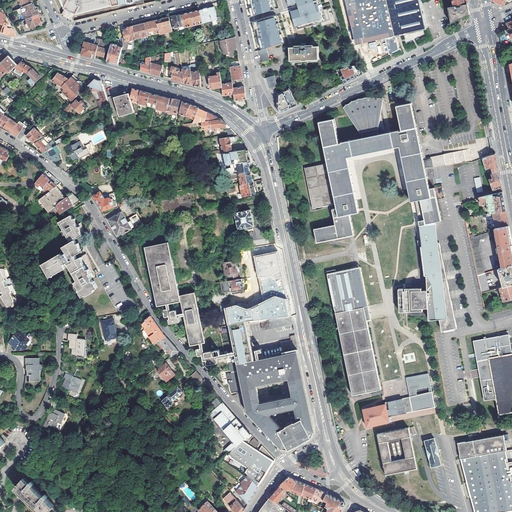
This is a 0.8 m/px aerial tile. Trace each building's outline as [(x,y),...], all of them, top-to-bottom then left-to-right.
[(33,3),(31,0),(18,0),(22,8),(33,3)] [(66,7),(62,14),(68,17),(74,19),(77,13),(78,14),(113,5),(113,6),(128,2),(128,3),(133,3),(136,1),(137,6),(145,4),(143,0),(61,0),(64,7),(66,7)] [(250,0),(254,16),(277,8),(274,0),(250,0)] [(292,10),(297,26),(298,25),(324,17),(320,1),(317,2),(316,0),(289,0),(290,3),(299,1),(301,7),(292,10)] [(316,0),(317,2),(320,1),(324,17),(298,25),(299,28),(328,19),(322,0),(316,0)] [(345,0),(356,42),(381,36),(386,56),(397,50),(394,35),(396,35),(398,34),(427,28),(420,0),(345,0)] [(24,13),(27,20),(39,14),(40,14),(37,7),(35,8),(33,3),(22,8),(17,10),(19,15),(24,13)] [(454,6),(448,7),(451,22),(455,21),(457,21),(460,20),(459,18),(461,18),(465,17),(467,16),(468,16),(468,15),(469,15),(470,14),(468,4),(454,6)] [(200,10),(203,24),(218,20),(214,7),(200,10)] [(203,24),(200,10),(182,15),(185,28),(203,24)] [(40,17),(39,14),(27,20),(29,23),(27,24),(26,25),(27,29),(28,30),(30,29),(31,29),(42,24),(39,18),(40,17)] [(185,29),(185,28),(182,15),(172,17),(175,30),(180,29),(180,30),(185,29)] [(254,24),(261,50),(266,48),(283,43),(275,16),(263,19),(263,22),(254,24)] [(7,17),(4,26),(1,33),(4,34),(7,34),(14,36),(16,35),(17,35),(7,17)] [(169,18),(157,21),(160,33),(160,34),(168,32),(168,33),(173,32),(169,18)] [(157,21),(145,24),(148,36),(160,33),(157,21)] [(148,36),(145,24),(133,27),(136,39),(148,36)] [(136,39),(133,27),(128,28),(128,29),(120,31),(123,43),(123,45),(123,47),(122,48),(128,50),(130,41),(136,39)] [(224,54),(229,53),(230,55),(230,56),(232,56),(233,54),(232,51),(232,50),(237,49),(234,37),(220,39),(222,45),(221,47),(222,49),(224,51),(224,54)] [(108,42),(97,39),(99,44),(98,46),(96,55),(101,56),(104,57),(108,42)] [(96,55),(98,46),(85,42),(83,50),(82,53),(82,55),(89,57),(95,58),(96,55)] [(111,44),(107,61),(112,63),(113,63),(118,64),(122,48),(123,47),(118,46),(117,45),(113,44),(111,44)] [(314,46),(314,45),(295,46),(295,47),(290,47),(290,61),(302,60),(302,61),(308,61),(308,60),(319,59),(319,46),(314,46)] [(261,50),(259,50),(262,62),(269,59),(266,48),(261,50)] [(0,53),(0,64),(9,56),(7,56),(0,53)] [(8,71),(10,73),(18,65),(13,61),(9,56),(0,64),(0,75),(1,77),(8,71)] [(157,75),(160,75),(163,66),(153,64),(155,56),(153,57),(150,57),(151,73),(157,75)] [(151,73),(150,57),(146,58),(146,63),(141,62),(141,64),(141,70),(143,71),(151,73)] [(28,74),(33,69),(23,63),(17,69),(23,73),(25,72),(28,74)] [(217,75),(213,76),(210,77),(211,89),(222,87),(222,84),(221,81),(221,79),(219,69),(219,63),(212,65),(213,73),(217,73),(217,75)] [(354,65),(352,66),(357,77),(362,74),(359,69),(354,65)] [(177,80),(185,82),(182,69),(179,69),(179,67),(176,67),(176,66),(172,66),(171,71),(173,71),(171,79),(177,80)] [(240,66),(230,67),(232,77),(232,80),(235,80),(236,79),(243,78),(240,66)] [(342,77),(345,83),(357,77),(352,66),(341,69),(344,76),(342,77)] [(188,83),(193,85),(191,73),(191,69),(182,67),(182,69),(185,82),(188,83)] [(33,69),(28,74),(32,77),(29,81),(33,85),(42,77),(33,69)] [(191,73),(193,85),(196,86),(201,87),(202,87),(200,71),(191,73)] [(60,89),(71,78),(59,73),(53,81),(59,84),(57,87),(60,89)] [(73,75),(71,78),(60,89),(59,89),(72,102),(75,99),(78,96),(75,93),(82,86),(82,85),(82,84),(82,83),(82,82),(81,81),(80,81),(79,81),(73,75)] [(270,89),(278,87),(274,76),(267,78),(270,89)] [(100,99),(97,101),(100,106),(108,103),(101,80),(99,80),(96,79),(95,79),(89,85),(91,86),(100,89),(101,90),(99,90),(100,91),(98,92),(100,99)] [(222,84),(222,87),(223,96),(234,94),(233,88),(233,85),(232,82),(222,84)] [(234,94),(235,101),(246,99),(245,87),(237,88),(233,88),(234,94)] [(283,113),(298,105),(289,88),(278,94),(278,102),(278,109),(283,113)] [(136,89),(133,89),(132,91),(131,98),(134,99),(134,101),(139,102),(142,91),(136,89)] [(145,92),(142,91),(139,102),(139,103),(147,106),(150,93),(145,92)] [(129,93),(108,99),(114,117),(135,111),(131,98),(129,93)] [(152,94),(150,93),(147,106),(156,108),(159,96),(152,94)] [(38,95),(33,101),(36,104),(40,108),(46,103),(38,95)] [(162,96),(159,96),(156,108),(156,109),(167,112),(167,110),(169,98),(162,96)] [(335,224),(352,221),(351,217),(351,214),(359,212),(359,209),(357,200),(350,163),(349,158),(356,156),(392,149),(400,147),(411,201),(420,199),(424,221),(425,224),(427,224),(436,222),(442,221),(436,193),(435,187),(432,188),(430,188),(425,165),(412,102),(396,106),(402,131),(400,131),(399,130),(379,134),(378,129),(383,100),(381,98),(377,98),(373,97),(370,98),(366,97),(363,98),(359,99),(357,100),(353,101),(346,104),(344,107),(360,133),(362,132),(362,137),(342,141),(342,143),(340,143),(335,119),(319,122),(327,163),(305,167),(313,208),(335,203),(336,208),(332,209),(335,224)] [(169,98),(167,110),(177,113),(180,101),(173,99),(170,98),(169,98)] [(64,110),(70,114),(70,109),(73,107),(80,113),(85,108),(87,106),(82,101),(80,103),(77,100),(77,101),(75,99),(72,102),(64,110)] [(185,103),(183,102),(180,114),(187,116),(191,104),(185,103)] [(195,120),(200,108),(197,106),(191,104),(187,116),(195,120)] [(212,114),(200,108),(195,120),(194,122),(199,122),(203,121),(221,119),(218,117),(212,114)] [(10,118),(5,114),(0,121),(0,123),(4,126),(10,118)] [(12,132),(18,123),(10,118),(4,126),(12,132)] [(224,122),(221,119),(203,121),(203,129),(215,127),(219,127),(225,126),(226,124),(224,122)] [(12,132),(18,135),(23,128),(24,127),(18,123),(12,132)] [(23,128),(18,135),(17,137),(20,139),(26,134),(29,131),(23,128)] [(28,137),(34,142),(38,139),(43,136),(35,128),(28,135),(26,134),(20,139),(24,142),(28,137)] [(54,136),(57,140),(62,137),(64,135),(62,132),(54,136)] [(239,136),(221,138),(222,150),(212,151),(212,154),(217,153),(232,151),(231,142),(243,141),(239,136)] [(44,152),(52,147),(43,138),(41,139),(35,144),(44,152)] [(84,146),(81,141),(73,145),(72,143),(66,146),(70,154),(69,155),(72,161),(80,157),(80,158),(86,155),(84,151),(82,147),(84,146)] [(10,146),(9,145),(7,149),(4,148),(0,155),(0,158),(6,161),(6,162),(10,155),(13,148),(10,146)] [(53,146),(52,147),(44,152),(46,155),(47,154),(48,157),(49,156),(51,159),(52,158),(54,162),(60,158),(53,146)] [(15,158),(18,151),(13,148),(10,155),(15,158)] [(243,173),(250,172),(248,163),(249,163),(249,162),(250,162),(249,160),(248,160),(247,153),(248,153),(247,150),(246,150),(246,149),(232,151),(217,153),(219,167),(237,164),(239,170),(237,170),(237,169),(235,168),(222,170),(223,175),(231,174),(243,173)] [(493,174),(499,172),(497,162),(496,154),(490,156),(482,159),(485,169),(491,167),(493,174)] [(243,173),(231,174),(232,177),(240,176),(242,184),(252,181),(250,172),(243,173)] [(493,174),(490,175),(492,178),(489,179),(492,190),(502,187),(500,179),(499,172),(493,174)] [(43,188),(53,176),(49,173),(46,177),(43,175),(35,185),(38,188),(40,185),(43,188)] [(45,190),(43,193),(45,195),(56,187),(57,186),(54,183),(57,180),(53,176),(43,188),(45,190)] [(477,192),(483,191),(480,177),(474,178),(477,192)] [(252,181),(242,184),(240,184),(243,196),(255,194),(254,187),(256,187),(256,186),(257,186),(256,181),(255,182),(255,181),(252,181)] [(57,186),(56,187),(58,189),(65,199),(66,198),(57,186)] [(40,199),(50,212),(56,207),(61,203),(65,199),(58,189),(56,187),(45,195),(43,197),(40,199)] [(100,192),(94,196),(103,210),(116,206),(116,191),(109,194),(109,197),(105,199),(100,192)] [(494,194),(479,197),(480,205),(487,203),(489,213),(506,210),(503,195),(503,192),(494,194)] [(73,206),(68,198),(66,198),(65,199),(61,203),(56,207),(61,214),(73,206)] [(82,206),(76,210),(80,216),(86,212),(82,206)] [(251,210),(235,213),(238,229),(249,227),(249,229),(253,228),(253,226),(254,226),(251,210)] [(489,213),(486,214),(488,224),(491,224),(492,225),(492,229),(495,228),(509,225),(506,210),(489,213)] [(124,211),(109,220),(118,236),(122,233),(123,234),(135,227),(134,225),(141,220),(137,213),(128,218),(124,211)] [(81,297),(98,288),(94,281),(93,281),(91,278),(92,277),(90,274),(80,257),(77,259),(75,255),(81,251),(75,239),(83,235),(82,233),(77,224),(71,214),(59,222),(63,229),(61,230),(63,234),(65,233),(70,241),(62,246),(65,252),(62,253),(61,252),(41,263),(48,275),(65,265),(64,263),(66,262),(76,280),(73,282),(75,286),(76,286),(78,289),(77,290),(81,297)] [(352,221),(335,224),(314,228),(316,243),(323,241),(329,240),(350,236),(354,235),(353,229),(352,221)] [(424,241),(438,243),(437,230),(436,222),(427,224),(425,224),(424,221),(422,221),(419,222),(424,241)] [(502,268),(511,264),(511,241),(509,225),(495,228),(502,268)] [(477,275),(484,273),(478,246),(480,239),(486,237),(486,233),(469,239),(477,275)] [(157,306),(167,304),(170,304),(182,301),(181,294),(169,241),(145,247),(157,306)] [(440,244),(438,243),(424,241),(421,242),(425,277),(427,277),(427,291),(423,291),(422,291),(421,289),(399,290),(399,313),(404,313),(404,310),(406,311),(410,311),(413,311),(417,310),(420,309),(423,308),(425,307),(427,306),(428,317),(428,321),(438,320),(439,320),(440,324),(442,331),(452,328),(457,327),(454,315),(450,296),(446,276),(442,257),(440,244)] [(226,310),(229,323),(247,321),(250,320),(288,316),(275,252),(256,256),(265,302),(252,310),(247,311),(235,307),(226,310)] [(275,252),(288,316),(291,315),(277,252),(275,252)] [(83,255),(80,257),(90,274),(93,272),(86,253),(83,255)] [(103,266),(94,271),(117,313),(139,310),(111,261),(103,266)] [(233,275),(223,277),(224,282),(239,279),(236,261),(224,263),(225,274),(233,273),(233,275)] [(511,264),(502,268),(498,269),(503,287),(511,284),(511,264)] [(358,267),(368,320),(373,319),(372,315),(370,306),(363,266),(360,267),(358,267)] [(382,389),(368,320),(358,267),(352,268),(328,273),(352,394),(372,391),(382,389)] [(0,270),(0,289),(1,291),(3,296),(1,297),(8,307),(12,307),(13,300),(9,292),(11,291),(8,286),(5,288),(3,282),(2,281),(4,280),(0,270)] [(484,273),(477,275),(481,293),(489,291),(484,273)] [(224,282),(221,282),(223,292),(232,291),(232,292),(233,293),(243,292),(242,283),(244,283),(244,281),(244,278),(239,279),(224,282)] [(511,284),(503,287),(499,288),(503,302),(511,298),(511,284)] [(200,343),(203,342),(206,342),(196,291),(181,294),(182,301),(184,312),(185,315),(189,335),(190,339),(190,343),(191,345),(200,343)] [(226,323),(229,323),(226,310),(235,307),(247,311),(252,310),(265,302),(251,309),(247,309),(236,305),(224,309),(226,323)] [(180,316),(185,315),(184,312),(177,314),(177,310),(176,309),(172,310),(171,311),(170,304),(167,304),(168,309),(167,309),(164,310),(165,316),(166,317),(169,317),(169,316),(170,318),(169,318),(169,322),(170,323),(180,321),(181,320),(180,317),(180,316)] [(288,316),(250,320),(251,325),(262,322),(264,329),(292,323),(291,315),(288,316)] [(172,356),(178,351),(171,344),(165,337),(156,324),(151,316),(146,320),(142,324),(144,328),(144,329),(155,344),(160,341),(164,347),(165,346),(172,356)] [(101,321),(105,339),(116,336),(114,326),(116,326),(113,318),(101,321)] [(229,323),(235,351),(236,353),(238,363),(256,359),(254,351),(247,321),(245,321),(229,323)] [(19,351),(24,350),(30,341),(18,332),(16,332),(8,343),(14,347),(13,349),(15,350),(16,349),(19,351)] [(30,341),(24,350),(27,349),(29,346),(28,346),(32,340),(27,336),(27,335),(22,332),(18,332),(30,341)] [(71,348),(71,355),(83,355),(84,339),(76,338),(77,333),(67,333),(67,340),(69,340),(69,341),(69,348),(71,348)] [(499,413),(511,410),(511,353),(511,354),(508,334),(485,339),(473,341),(478,369),(479,373),(484,400),(496,398),(499,413)] [(292,340),(281,342),(284,353),(261,358),(256,359),(238,363),(239,371),(248,412),(282,449),(289,449),(294,446),(295,447),(307,440),(306,439),(312,437),(315,431),(298,349),(295,350),(293,339),(292,340)] [(236,353),(235,351),(221,355),(221,354),(221,353),(220,349),(219,349),(214,350),(214,351),(212,352),(212,351),(211,350),(206,351),(206,352),(205,352),(203,342),(200,343),(201,347),(197,348),(199,354),(199,355),(202,355),(203,354),(204,360),(207,360),(208,364),(209,365),(222,362),(226,364),(235,363),(237,371),(239,371),(238,363),(236,353)] [(191,376),(196,372),(181,355),(176,359),(191,376)] [(42,358),(27,358),(27,369),(27,375),(30,375),(29,381),(42,381),(42,371),(44,371),(44,365),(42,365),(42,358)] [(167,381),(175,375),(172,370),(176,367),(169,358),(165,361),(167,363),(158,370),(167,381)] [(202,378),(196,372),(191,376),(190,377),(196,383),(202,378)] [(65,378),(61,386),(73,391),(74,387),(77,388),(80,379),(65,373),(64,376),(63,377),(65,378)] [(386,404),(388,415),(410,411),(435,407),(429,373),(406,378),(408,388),(410,398),(408,399),(386,404)] [(179,387),(163,401),(167,406),(169,405),(172,403),(171,401),(183,392),(179,387)] [(236,446),(246,437),(250,434),(248,431),(223,402),(210,414),(221,426),(219,427),(236,446)] [(367,427),(390,422),(388,415),(386,404),(385,404),(363,409),(367,427)] [(49,415),(44,428),(48,429),(49,426),(53,428),(53,426),(54,427),(56,423),(57,423),(58,423),(61,424),(64,416),(64,415),(54,410),(53,413),(52,414),(54,415),(53,417),(49,415)] [(409,427),(377,434),(386,476),(387,475),(404,471),(406,470),(417,468),(417,469),(418,469),(409,427)] [(461,459),(506,450),(504,434),(472,440),(458,442),(461,459)] [(249,477),(258,487),(272,465),(275,459),(262,446),(259,451),(256,449),(257,448),(256,444),(257,440),(254,437),(253,436),(249,440),(246,437),(236,446),(228,454),(231,458),(248,469),(245,473),(249,477)] [(432,467),(442,464),(438,452),(435,438),(425,440),(432,467)] [(511,480),(506,450),(461,459),(469,488),(475,511),(503,511),(511,510),(511,480)] [(243,485),(253,496),(259,487),(258,487),(249,477),(241,484),(243,485)] [(290,490),(293,491),(297,481),(293,479),(289,477),(279,486),(287,494),(290,490)] [(36,507),(42,511),(48,511),(55,505),(47,498),(49,496),(46,494),(44,496),(33,485),(34,484),(31,481),(30,483),(24,478),(15,488),(22,494),(36,507)] [(300,495),(302,495),(305,484),(301,482),(297,481),(293,491),(300,495)] [(305,484),(302,495),(310,498),(310,499),(309,499),(308,501),(311,503),(312,499),(316,489),(309,486),(305,484)] [(236,491),(248,505),(249,503),(253,496),(243,485),(236,491)] [(269,498),(278,504),(287,494),(279,486),(278,488),(269,498)] [(316,489),(312,499),(319,502),(320,502),(321,500),(323,501),(324,500),(327,494),(319,490),(316,489)] [(231,493),(224,499),(227,502),(233,496),(231,493)] [(344,502),(327,494),(324,500),(328,502),(326,506),(328,507),(328,509),(327,511),(329,511),(341,511),(346,505),(345,503),(344,502)] [(284,511),(286,509),(285,509),(278,504),(269,498),(259,511),(284,511)] [(235,511),(243,511),(245,509),(238,501),(231,507),(235,511)] [(208,502),(200,510),(201,511),(217,511),(219,511),(208,502)]
